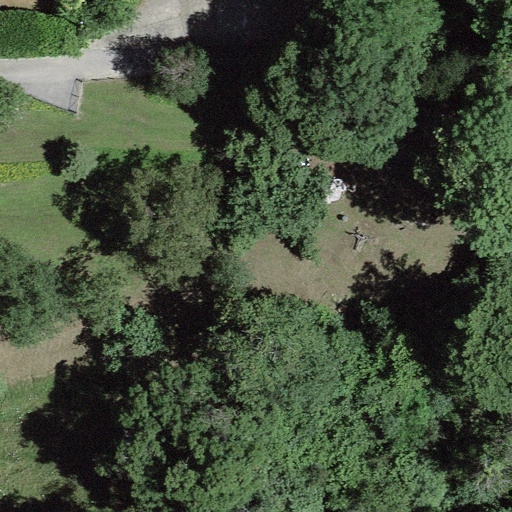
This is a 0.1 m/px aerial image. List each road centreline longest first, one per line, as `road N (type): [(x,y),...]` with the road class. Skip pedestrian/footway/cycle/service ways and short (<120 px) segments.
road 1 (residential): [(0,74),(361,61)]
road 2 (track): [(511,77),(455,58),(361,61)]
